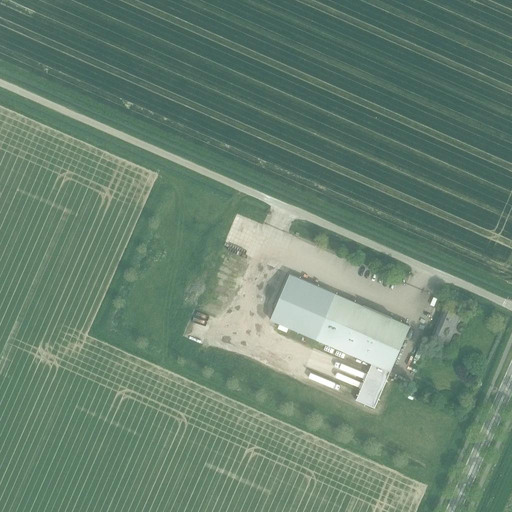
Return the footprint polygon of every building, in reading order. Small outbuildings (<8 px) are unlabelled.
[(235,237),(259,243),(262,227),(238,221),(235,237)] [(291,275),(271,321),(372,365),(361,393),(378,401),(410,326),(392,319),(393,317),(388,315),(382,313),(382,314),(374,311),(374,310),(366,306),(366,305),(364,305),(363,307),(291,275)] [(444,309),(440,318),(432,338),(448,345),(460,316),(444,309)] [(200,326),(198,331),(208,335),(210,329),(200,326)] [(420,347),(415,358),(419,360),(424,349),(420,347)] [(336,386),(356,392),(358,386),(337,380),(336,386)]
